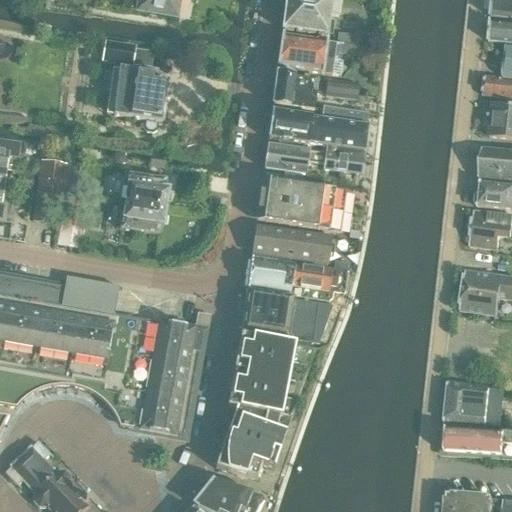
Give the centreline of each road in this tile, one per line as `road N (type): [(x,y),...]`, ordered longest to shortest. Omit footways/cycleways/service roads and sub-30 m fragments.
road 1 (residential): [(427,467),(479,0)]
road 2 (residential): [(142,511),(205,449),(229,303),(214,265)]
road 3 (tertiary): [(214,265),(240,223),(267,0)]
road 4 (tertiary): [(0,256),(163,283),(214,265)]
